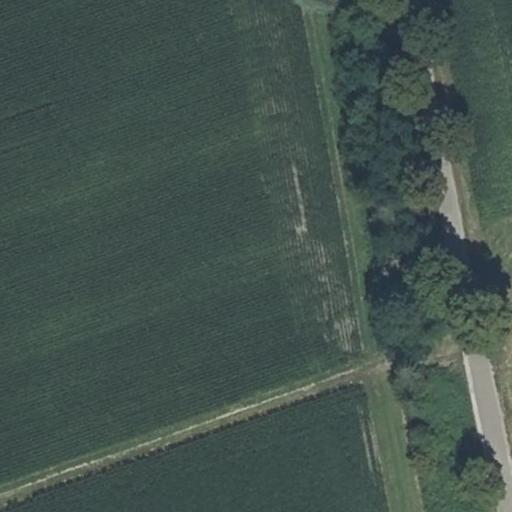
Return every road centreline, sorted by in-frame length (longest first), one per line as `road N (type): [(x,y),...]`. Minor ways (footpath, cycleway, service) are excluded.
road 1 (tertiary): [(410,0),(508,511)]
road 2 (track): [(475,338),(368,365),(0,500)]
